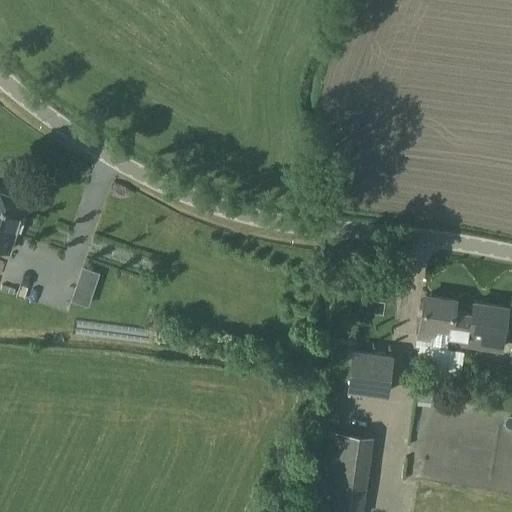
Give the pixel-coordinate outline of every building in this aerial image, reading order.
[(26,198),(0,189),(0,248),(8,251),(15,229),(19,231),(24,216),(20,215),(26,198)] [(96,276),(81,271),(77,283),(92,288),(96,276)] [(448,347),(448,343),(501,351),(507,306),(475,302),(473,313),(462,311),(454,310),(455,299),(426,294),(420,336),(433,339),(432,345),(448,347)] [(355,351),(350,388),(386,394),(391,356),(355,351)] [(361,511),(372,435),(326,429),(315,509),(319,510),(319,511),(361,511)]
